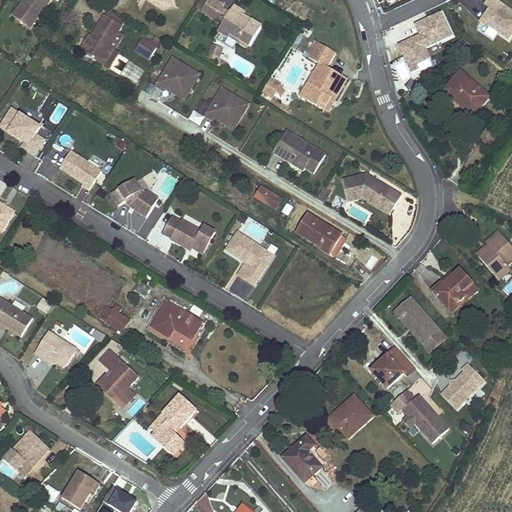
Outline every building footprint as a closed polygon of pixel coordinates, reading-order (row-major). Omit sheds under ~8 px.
[(31,29),(51,0),(55,0),(57,1),(57,0),(25,0),(24,2),(26,4),(24,6),(22,5),(14,17),(31,29)] [(149,0),(167,11),(177,8),(175,0),(169,0),(168,3),(162,0),(149,0)] [(209,0),(198,0),(194,7),(202,12),(207,3),(209,0)] [(209,0),(207,3),(202,12),(215,20),(215,19),(223,7),(224,5),(217,0),(209,0)] [(511,9),(498,0),(491,0),(477,21),(509,43),(511,37),(511,9)] [(246,11),(236,5),(231,12),(241,18),(244,14),(246,11)] [(223,7),(215,19),(224,24),(231,12),(223,7)] [(109,8),(104,16),(122,26),(127,19),(109,8)] [(443,11),(414,23),(419,35),(398,44),(410,74),(421,70),(419,64),(431,59),(427,48),(453,37),(443,11)] [(224,24),(219,32),(228,38),(231,34),(250,46),(262,27),(253,20),(250,24),(241,18),(231,12),(224,24)] [(253,20),(244,14),(241,18),(250,24),(253,20)] [(86,40),(80,51),(100,63),(110,47),(122,26),(104,16),(91,37),(88,41),(86,40)] [(231,34),(228,38),(248,50),(250,46),(231,34)] [(154,42),(145,37),(143,40),(152,45),(154,42)] [(162,41),(157,37),(154,42),(159,46),(162,41)] [(143,40),(137,48),(151,58),(157,49),(159,46),(154,42),(152,45),(143,40)] [(314,42),(306,56),(312,59),(320,46),(314,42)] [(208,58),(218,61),(222,50),(212,46),(208,58)] [(312,87),(305,100),(322,110),(329,99),(333,102),(346,80),(326,68),(334,54),(320,46),(312,59),(319,64),(307,84),(312,87)] [(110,47),(100,63),(110,69),(120,53),(110,47)] [(137,48),(134,53),(148,62),(151,58),(137,48)] [(139,83),(145,68),(118,57),(112,72),(139,83)] [(194,72),(173,59),(156,87),(164,92),(165,89),(172,93),(173,91),(177,93),(177,97),(185,101),(195,84),(189,81),(194,72)] [(200,76),(194,72),(189,81),(195,84),(200,76)] [(490,97),(462,72),(444,92),(458,105),(460,103),(474,116),(490,97)] [(279,85),(271,80),(267,86),(269,88),(268,90),(270,91),(268,93),(273,96),(279,85)] [(312,87),(307,84),(300,97),(305,100),(312,87)] [(243,102),(222,89),(204,117),(212,122),(214,119),(220,123),(222,121),(225,123),(226,126),(233,131),(244,114),(238,110),(243,102)] [(474,116),(460,103),(458,105),(444,92),(443,94),(470,119),(474,116)] [(329,99),(322,110),(327,113),(333,102),(329,99)] [(249,105),(243,102),(238,110),(244,114),(249,105)] [(41,128),(12,111),(1,130),(26,145),(23,150),(36,158),(46,141),(37,136),(41,128)] [(324,155),(285,131),(272,152),(285,160),(287,157),(304,168),(312,173),(324,155)] [(103,173),(72,153),(62,169),(85,185),(84,187),(91,192),(103,173)] [(287,157),(285,160),(302,170),(304,168),(287,157)] [(365,174),(341,180),(346,201),(361,197),(374,205),(377,200),(392,209),(400,195),(374,179),(373,181),(369,179),(370,177),(365,174)] [(143,192),(136,180),(112,194),(120,207),(128,202),(131,207),(149,218),(160,200),(148,192),(146,194),(143,192)] [(329,189),(323,186),(319,191),(315,198),(321,201),(326,195),(329,189)] [(262,187),(256,198),(276,210),(282,200),(262,187)] [(377,200),(374,205),(389,214),(392,209),(377,200)] [(0,233),(1,234),(14,214),(0,204),(0,233)] [(118,221),(138,232),(145,219),(126,207),(118,221)] [(298,234),(320,247),(320,249),(338,260),(348,241),(308,217),(298,234)] [(204,233),(184,221),(172,240),(193,252),(194,250),(204,255),(217,233),(207,227),(204,233)] [(503,237),(499,232),(486,243),(475,254),(480,258),(491,248),(490,248),(503,237)] [(269,252),(240,233),(228,251),(244,261),(245,260),(248,262),(247,263),(254,268),(246,280),(256,287),(270,265),(264,261),(269,252)] [(511,247),(503,237),(490,248),(491,248),(480,258),(496,277),(508,267),(506,265),(499,257),(511,247)] [(511,259),(511,247),(499,257),(506,265),(511,259)] [(511,271),(508,267),(496,277),(499,281),(511,271)] [(479,292),(462,271),(454,278),(435,295),(446,309),(456,300),(459,305),(468,298),(469,300),(479,292)] [(454,278),(452,275),(432,292),(435,295),(454,278)] [(140,282),(135,291),(146,298),(151,289),(140,282)] [(0,298),(0,325),(6,330),(21,339),(33,319),(0,298)] [(36,309),(46,316),(54,306),(43,298),(36,309)] [(410,298),(394,313),(400,320),(417,305),(410,298)] [(456,300),(446,309),(452,315),(469,300),(468,298),(459,305),(456,300)] [(168,303),(153,328),(169,338),(175,329),(192,339),(202,323),(168,303)] [(117,305),(113,311),(119,314),(122,309),(117,305)] [(430,354),(447,338),(417,305),(400,320),(408,330),(411,327),(415,332),(413,334),(423,346),(430,354)] [(108,307),(101,319),(122,332),(130,321),(119,314),(113,311),(108,307)] [(90,336),(102,343),(106,336),(94,329),(90,336)] [(49,332),(35,354),(43,360),(45,356),(55,362),(63,367),(69,364),(75,354),(78,357),(81,352),(49,332)] [(420,378),(394,348),(378,362),(380,365),(372,372),(386,389),(402,374),(412,385),(420,378)] [(106,376),(98,384),(114,400),(125,388),(136,376),(114,355),(105,365),(111,371),(115,374),(110,380),(106,376)] [(45,356),(43,360),(53,366),(55,362),(45,356)] [(380,365),(378,362),(369,370),(372,372),(380,365)] [(456,410),(485,381),(468,365),(462,371),(464,373),(455,382),(455,386),(451,387),(442,396),(456,410)] [(111,371),(106,376),(110,380),(115,374),(111,371)] [(423,380),(413,389),(423,399),(433,390),(423,380)] [(125,388),(114,400),(119,404),(130,392),(125,388)] [(157,433),(154,437),(171,452),(181,441),(174,435),(171,432),(176,426),(179,429),(196,411),(180,396),(164,414),(169,419),(164,425),(159,420),(152,428),(157,433)] [(373,417),(355,397),(330,419),(349,440),(373,417)] [(433,445),(449,431),(419,397),(403,411),(409,418),(416,425),(433,445)] [(9,408),(3,405),(0,410),(0,421),(0,422),(9,408)] [(409,418),(403,423),(410,430),(416,425),(409,418)] [(176,426),(171,432),(174,435),(179,429),(176,426)] [(30,432),(5,461),(17,473),(25,464),(28,461),(33,465),(43,454),(36,448),(41,442),(30,432)] [(315,447),(307,438),(284,459),(305,484),(323,468),(309,453),(315,447)] [(41,442),(36,448),(43,454),(33,465),(28,461),(25,464),(33,470),(51,451),(41,442)] [(80,472),(63,499),(81,510),(91,494),(98,483),(80,472)] [(35,477),(33,478),(23,489),(31,496),(32,496),(43,484),(35,477)] [(98,483),(91,494),(93,496),(100,485),(98,483)] [(53,502),(59,493),(47,485),(41,494),(53,502)] [(109,506),(117,511),(131,511),(137,503),(118,491),(109,506)]
